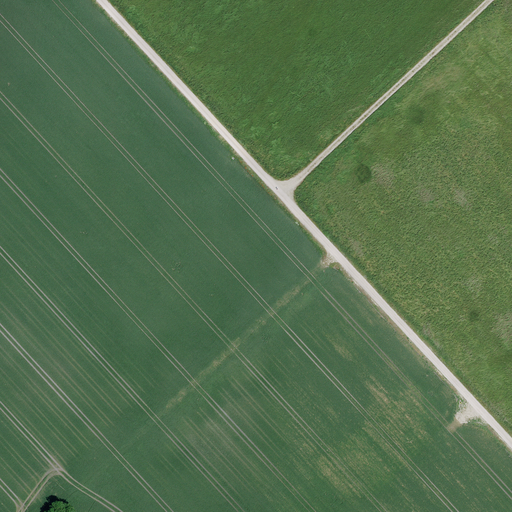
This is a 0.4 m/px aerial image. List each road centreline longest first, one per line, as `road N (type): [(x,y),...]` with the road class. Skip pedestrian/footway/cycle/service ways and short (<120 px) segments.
road 1 (track): [(102,0),(511,444)]
road 2 (track): [(284,197),(494,0)]
